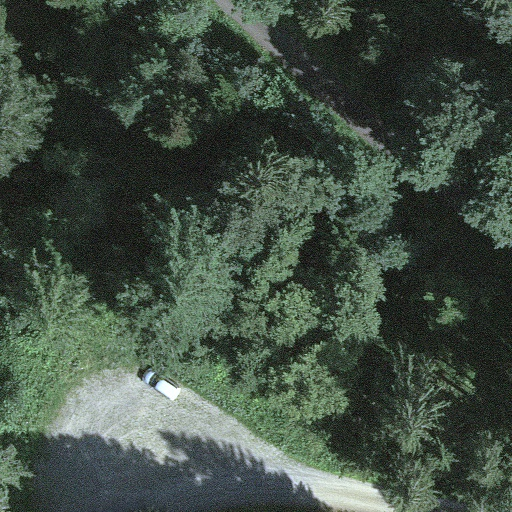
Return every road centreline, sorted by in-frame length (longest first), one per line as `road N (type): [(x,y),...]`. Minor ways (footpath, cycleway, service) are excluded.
road 1 (unclassified): [(232,0),(438,185),(511,233)]
road 2 (track): [(447,511),(274,486),(222,488),(144,511)]
